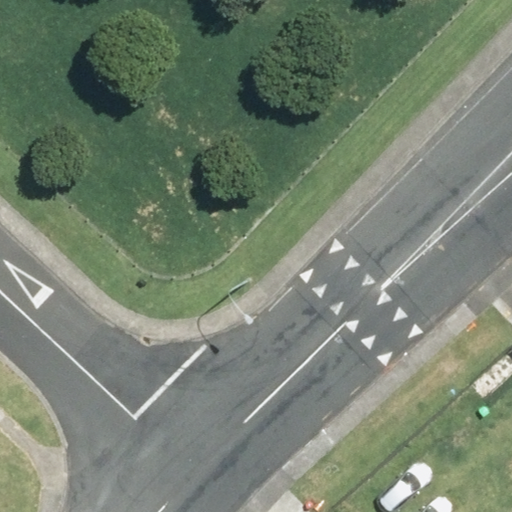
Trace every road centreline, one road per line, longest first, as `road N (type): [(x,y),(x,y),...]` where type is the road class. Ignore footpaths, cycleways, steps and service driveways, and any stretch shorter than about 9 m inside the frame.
road 1 (tertiary): [(511,165),(188,475)]
road 2 (residential): [(0,312),(188,475)]
